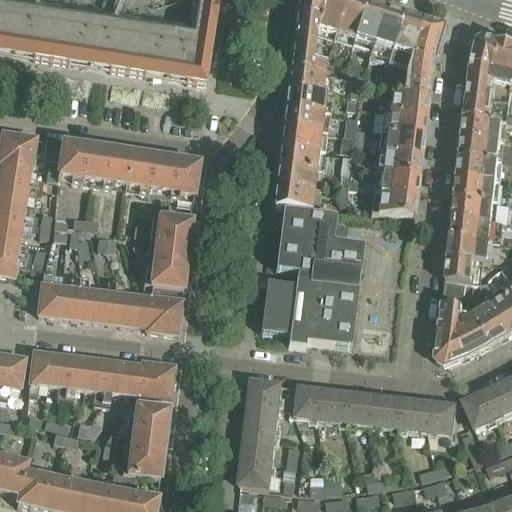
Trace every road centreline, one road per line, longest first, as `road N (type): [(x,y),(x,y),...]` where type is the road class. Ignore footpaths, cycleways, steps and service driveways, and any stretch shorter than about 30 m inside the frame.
road 1 (residential): [(413,387),(451,65),(466,5)]
road 2 (residential): [(0,119),(229,155)]
road 3 (residential): [(195,359),(413,387)]
road 4 (residential): [(195,359),(216,174),(229,155)]
road 5 (residential): [(0,340),(195,359)]
road 6 (residential): [(229,155),(269,97),(281,0)]
road 7 (residential): [(176,511),(195,359)]
